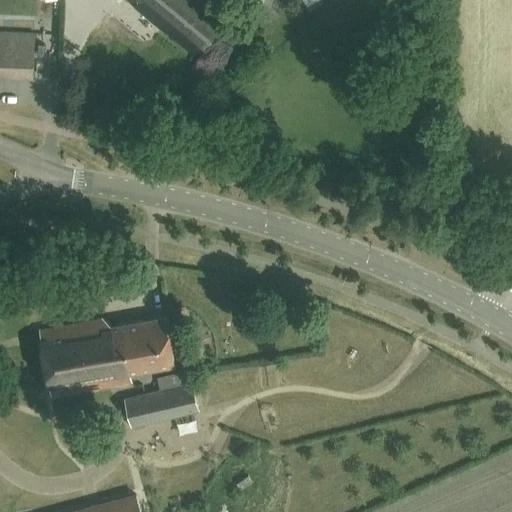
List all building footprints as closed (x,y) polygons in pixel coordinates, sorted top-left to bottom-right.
[(129,0),(193,54),(225,16),(205,0),(129,0)] [(323,0),(304,0),(311,12),(326,4),(323,0)] [(0,75),(33,77),(35,31),(0,30),(0,75)] [(130,371),(175,363),(166,315),(111,325),(101,318),(38,330),(51,395),(132,380),(130,371)] [(151,420),(199,409),(192,382),(145,392),(151,420)] [(12,446),(5,457),(22,468),(29,457),(12,446)] [(141,511),(136,494),(70,511),(141,511)]
